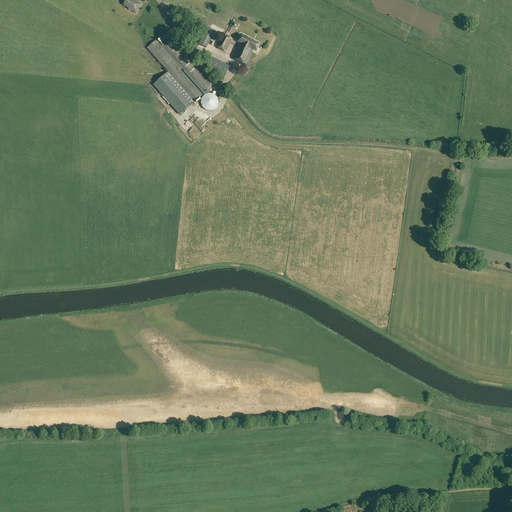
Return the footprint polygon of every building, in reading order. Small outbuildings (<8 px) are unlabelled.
[(128,9),(136,14),(142,4),(134,0),(126,0),(123,5),(129,8),(128,9)] [(198,44),(206,48),(215,30),(207,27),(198,44)] [(216,47),(226,52),(233,39),(222,34),(216,47)] [(232,59),(246,65),(254,49),(257,51),(260,44),(242,35),(238,42),(240,43),(232,59)] [(147,48),(195,102),(214,85),(172,38),(163,46),(157,39),(147,48)] [(206,68),(225,77),(230,66),(211,56),(206,68)] [(153,85),(180,115),(191,106),(164,76),(153,85)] [(201,101),(201,102),(201,103),(202,104),(202,105),(202,106),(203,107),(204,108),(205,109),(206,110),(207,110),(208,110),(209,111),(210,111),(211,111),(212,110),(213,110),(214,110),(214,109),(215,109),(216,108),(217,107),(217,106),(218,105),(218,104),(218,103),(218,102),(218,101),(218,100),(218,99),(217,98),(217,97),(216,96),(215,95),(214,95),(214,94),(213,94),(212,94),(211,94),(210,94),(209,94),(208,94),(207,94),(206,94),(206,95),(205,95),(204,95),(204,96),(203,96),(203,97),(202,98),(202,99),(202,100),(201,100),(201,101)] [(191,131),(195,128),(189,121),(185,124),(191,131)]
